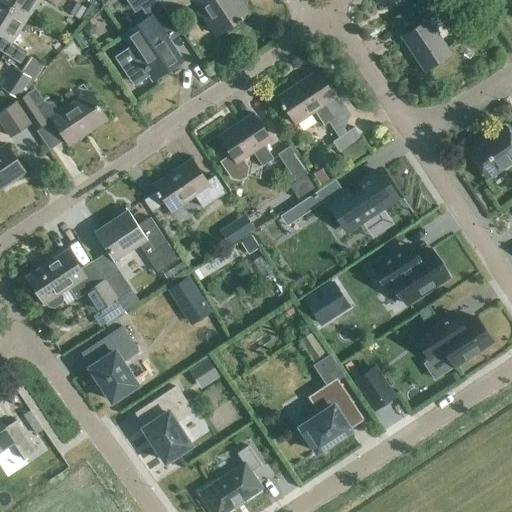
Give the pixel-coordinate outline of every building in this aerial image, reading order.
[(0,0),(0,1),(23,17),(34,0),(47,0),(56,6),(60,0),(0,0)] [(175,27),(157,0),(124,0),(134,13),(140,9),(147,19),(123,35),(130,46),(113,57),(133,86),(149,75),(153,80),(181,61),(164,34),(175,27)] [(158,0),(170,17),(193,1),(216,35),(236,22),(238,23),(242,20),(241,19),(247,14),(237,0),(158,0)] [(448,0),(431,0),(412,13),(420,25),(402,37),(424,71),(450,53),(428,20),(442,11),(451,23),(460,17),(448,0)] [(0,50),(19,63),(27,52),(8,40),(23,17),(0,1),(0,50)] [(76,3),(69,13),(78,19),(85,9),(76,3)] [(93,33),(94,27),(90,23),(82,29),(88,37),(93,33)] [(43,66),(30,57),(20,72),(34,80),(43,66)] [(30,78),(13,68),(0,88),(17,98),(30,78)] [(325,105),(334,98),(316,71),(277,97),(295,124),(314,112),(323,125),(334,118),(325,105)] [(67,144),(106,118),(89,93),(51,119),(67,144)] [(36,130),(46,123),(27,94),(16,101),(36,130)] [(0,122),(10,137),(30,124),(15,102),(0,111),(0,122)] [(218,136),(229,154),(218,162),(230,179),(240,181),(247,177),(248,167),(242,159),(252,152),(262,166),(273,159),(264,145),(270,140),(252,113),(218,136)] [(511,136),(504,124),(466,150),(486,180),(511,162),(511,136)] [(363,148),(358,139),(360,137),(354,127),(332,142),(339,152),(340,151),(345,160),(363,148)] [(0,188),(25,172),(6,144),(0,148),(0,188)] [(295,181),(307,173),(289,146),(277,154),(295,181)] [(209,186),(191,159),(153,185),(157,191),(165,203),(171,212),(195,196),(200,203),(214,194),(209,186)] [(379,172),(329,205),(346,230),(360,220),(362,223),(383,209),(381,205),(395,195),(379,172)] [(235,187),(249,214),(263,206),(249,180),(235,187)] [(302,215),(322,201),(316,192),(295,206),(302,215)] [(157,273),(178,259),(150,217),(137,226),(125,208),(93,229),(114,261),(139,245),(157,273)] [(266,243),(279,236),(273,224),(260,231),(266,243)] [(399,248),(371,265),(388,289),(394,285),(406,304),(447,277),(428,248),(407,262),(399,248)] [(60,294),(70,287),(77,282),(84,293),(97,312),(117,299),(104,280),(92,288),(67,250),(26,277),(43,304),(45,304),(47,307),(53,308),(61,303),(62,297),(60,294)] [(177,276),(188,269),(182,261),(172,268),(177,276)] [(212,266),(202,272),(213,289),(223,283),(212,266)] [(190,325),(211,312),(188,276),(167,289),(190,325)] [(334,280),(302,300),(319,326),(350,306),(334,280)] [(292,303),(283,309),(287,316),(297,310),(292,303)] [(424,322),(434,315),(428,305),(417,312),(424,322)] [(414,337),(429,359),(443,350),(453,365),(490,340),(474,316),(449,333),(440,320),(414,337)] [(332,320),(324,327),(337,344),(345,338),(332,320)] [(111,399),(134,384),(120,362),(137,351),(121,327),(98,343),(108,357),(91,368),(111,399)] [(352,340),(334,353),(348,372),(366,359),(352,340)] [(222,378),(237,365),(230,358),(216,371),(222,378)] [(187,371),(199,389),(218,377),(206,359),(187,371)] [(439,364),(421,362),(419,379),(437,381),(439,364)] [(381,366),(362,378),(381,406),(399,394),(381,366)] [(320,414),(300,427),(316,452),(350,430),(338,413),(352,404),(336,379),(309,397),(320,414)] [(150,403),(160,417),(143,428),(165,462),(190,445),(175,423),(192,412),(175,387),(150,403)] [(24,459),(36,451),(16,420),(4,428),(0,421),(0,450),(13,442),(24,459)] [(212,511),(224,511),(262,487),(251,471),(262,464),(249,445),(238,452),(245,462),(200,492),(212,511)]
